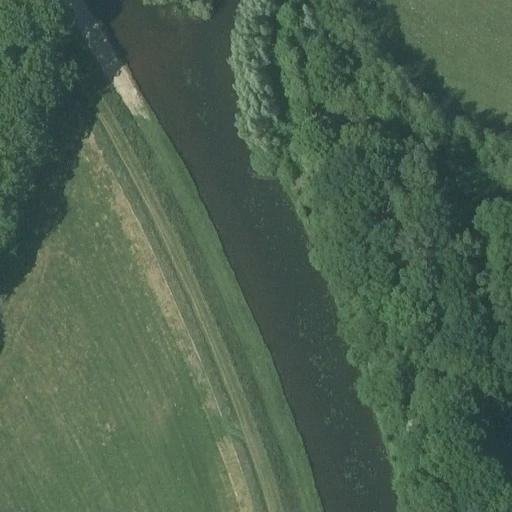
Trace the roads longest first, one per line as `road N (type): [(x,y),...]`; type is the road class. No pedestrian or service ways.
road 1 (track): [(50,0),(134,134),(242,376),(285,511)]
road 2 (track): [(0,159),(54,5)]
